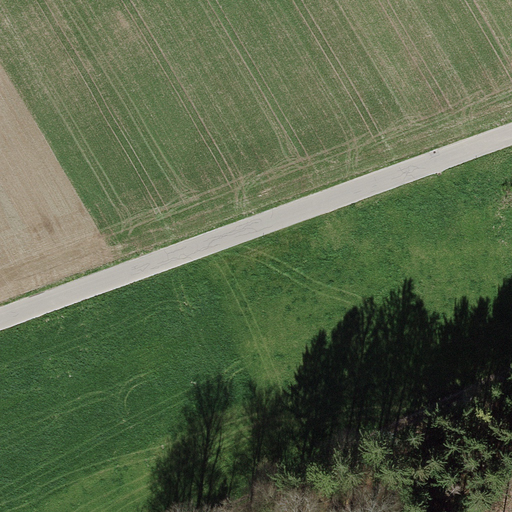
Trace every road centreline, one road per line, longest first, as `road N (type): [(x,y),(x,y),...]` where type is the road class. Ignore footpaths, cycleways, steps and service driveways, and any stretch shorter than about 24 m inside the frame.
road 1 (unclassified): [(0,317),(511,133)]
road 2 (track): [(228,511),(511,375)]
